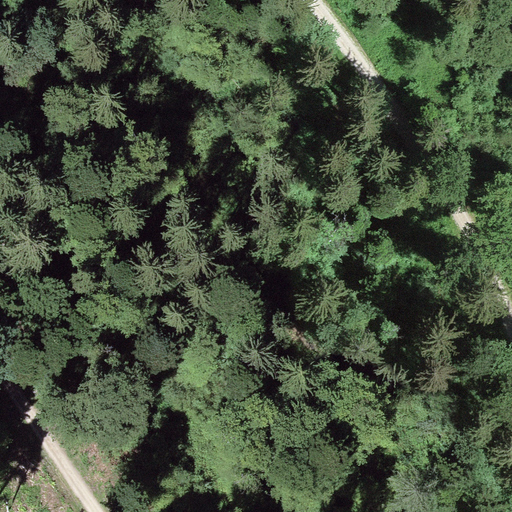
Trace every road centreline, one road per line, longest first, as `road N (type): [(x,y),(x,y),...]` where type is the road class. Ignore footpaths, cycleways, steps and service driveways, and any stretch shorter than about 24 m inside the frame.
road 1 (track): [(511,321),(444,188),(313,0)]
road 2 (track): [(0,370),(95,511)]
